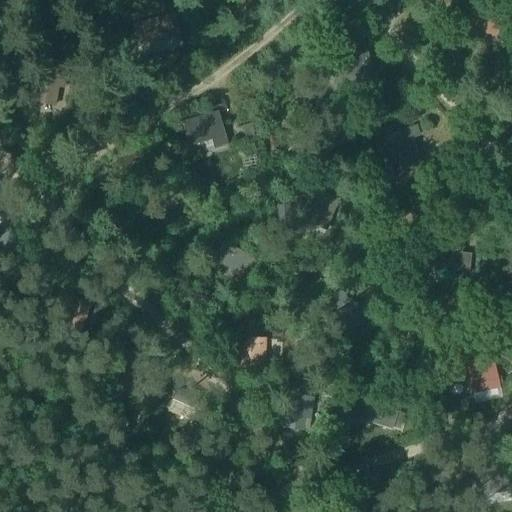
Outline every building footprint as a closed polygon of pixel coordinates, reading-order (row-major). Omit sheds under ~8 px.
[(470,12),(467,28),(496,34),(499,18),(470,12)] [(170,24),(134,31),(137,51),(174,45),(170,24)] [(332,76),(368,72),(366,48),(329,53),(332,76)] [(41,61),(33,102),(54,106),(58,85),(63,86),(66,66),(41,61)] [(109,68),(111,78),(124,75),(122,65),(109,68)] [(371,118),(393,111),(390,103),(369,109),(371,118)] [(252,125),(243,127),(246,140),(255,138),(252,125)] [(173,157),(210,149),(205,126),(168,134),(173,157)] [(420,162),(413,139),(420,137),(417,129),(386,139),(397,172),(407,169),(406,167),(420,162)] [(136,186),(109,201),(121,220),(147,204),(136,186)] [(326,231),(337,201),(315,192),(303,221),(326,231)] [(458,258),(460,243),(431,240),(428,266),(466,271),(467,259),(458,258)] [(223,245),(213,264),(248,282),(257,263),(223,245)] [(56,343),(72,350),(92,304),(76,297),(56,343)] [(361,328),(369,313),(343,300),(336,314),(361,328)] [(240,377),(258,378),(258,362),(263,362),(264,339),(241,338),(240,377)] [(146,347),(124,394),(140,402),(161,354),(146,347)] [(491,359),(467,364),(473,393),(497,388),(491,359)] [(398,403),(391,401),(387,392),(373,387),(365,414),(374,417),(372,421),(397,429),(401,417),(395,415),(398,403)] [(171,397),(165,412),(191,423),(197,408),(171,397)] [(284,427),(302,430),(304,416),(309,416),(311,408),(288,404),(284,427)] [(225,446),(208,443),(200,491),(217,493),(225,446)] [(269,469),(256,454),(248,461),(261,476),(269,469)] [(477,493),(511,489),(508,467),(474,472),(477,493)] [(385,511),(380,503),(373,508),(375,511),(385,511)]
